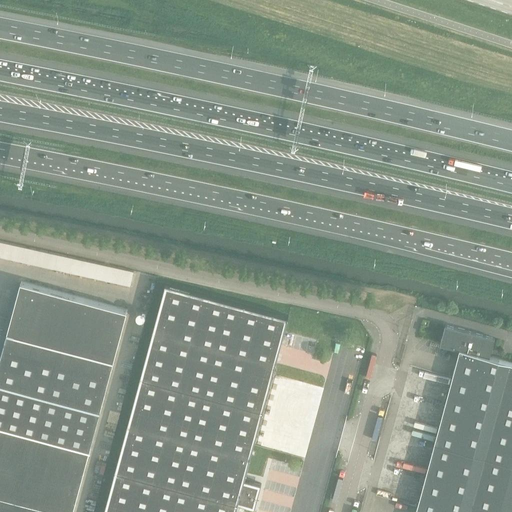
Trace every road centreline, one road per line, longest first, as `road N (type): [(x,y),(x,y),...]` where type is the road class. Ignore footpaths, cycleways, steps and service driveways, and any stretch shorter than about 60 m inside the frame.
road 1 (unclassified): [(0,236),(383,321),(390,343),(343,511)]
road 2 (motorway): [(511,143),(0,24)]
road 3 (motorway): [(0,152),(511,265)]
road 4 (motorway): [(511,182),(0,70)]
road 5 (motorway): [(0,107),(511,217)]
